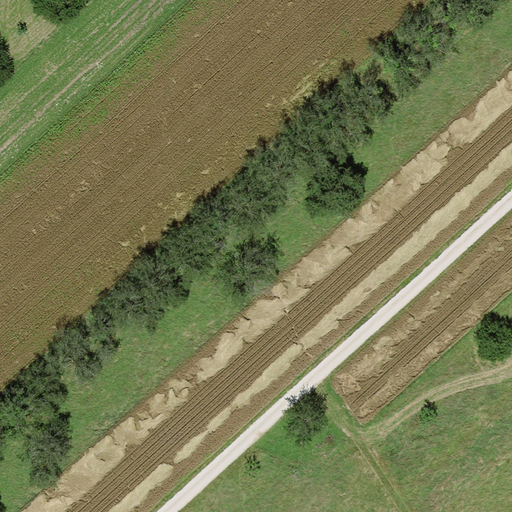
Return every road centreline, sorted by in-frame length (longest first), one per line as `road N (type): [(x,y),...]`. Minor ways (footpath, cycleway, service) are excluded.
road 1 (track): [(164,511),(511,196)]
road 2 (track): [(305,381),(411,511)]
